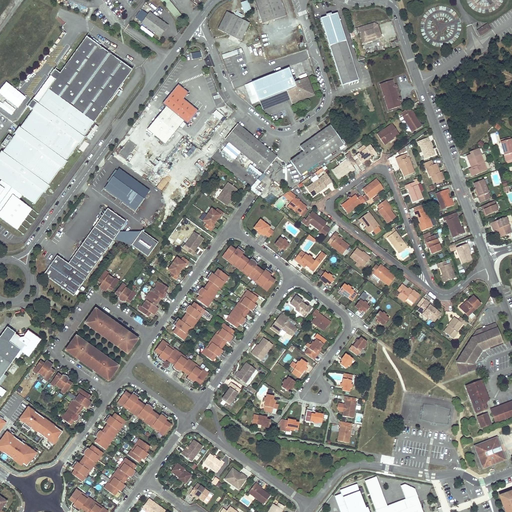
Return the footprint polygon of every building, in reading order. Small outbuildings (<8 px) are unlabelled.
[(247,0),(269,61),(307,49),(291,0),(247,0)] [(170,1),(164,7),(176,21),(183,16),(170,1)] [(247,2),(240,5),(244,15),(251,13),(247,2)] [(249,26),(227,13),(217,30),(239,42),(249,26)] [(167,30),(149,16),(141,27),(159,41),(167,30)] [(337,16),(319,21),(341,88),(358,83),(337,16)] [(374,24),(358,30),(363,46),(368,45),(367,41),(375,39),(376,43),(381,41),(377,27),(374,24)] [(487,24),(476,31),(480,37),(491,30),(487,24)] [(85,136),(94,124),(134,69),(90,37),(63,74),(57,70),(53,76),(58,80),(50,91),(40,104),(35,100),(30,106),(36,110),(22,128),(20,127),(16,133),(17,135),(5,153),(2,151),(0,153),(0,178),(3,181),(0,184),(0,210),(1,211),(0,212),(0,218),(15,230),(31,209),(18,200),(22,194),(35,204),(44,192),(45,193),(50,186),(48,185),(61,167),(63,169),(68,162),(66,160),(80,142),(81,144),(86,137),(85,136)] [(289,68),(252,82),(259,102),(287,92),(291,104),(298,102),(298,101),(314,95),(307,77),(294,81),(289,68)] [(393,81),(379,86),(387,111),(401,107),(400,104),(403,103),(401,100),(399,101),(395,88),(398,88),(397,85),(395,86),(393,81)] [(252,82),(244,85),(252,105),(259,102),(252,82)] [(187,94),(178,86),(163,104),(167,107),(147,129),(165,144),(184,121),(187,124),(197,111),(183,99),(187,94)] [(0,107),(11,116),(14,112),(0,101),(0,107)] [(420,125),(410,108),(404,112),(406,116),(409,121),(407,122),(411,130),(420,125)] [(220,120),(223,115),(216,110),(213,114),(220,120)] [(277,156),(238,124),(225,139),(265,171),(277,156)] [(321,131),(310,138),(300,146),(304,152),(290,161),(291,162),(300,176),(324,159),(340,148),(337,144),(341,141),(330,125),(321,131)] [(392,125),(378,135),(385,145),(389,141),(388,140),(398,134),(392,125)] [(209,139),(218,128),(215,126),(206,138),(209,139)] [(2,145),(5,147),(12,139),(8,137),(2,145)] [(420,145),(425,159),(434,155),(428,138),(421,141),(422,144),(420,145)] [(511,142),(511,140),(501,142),(502,145),(504,153),(506,161),(511,159),(511,142)] [(189,157),(196,148),(193,146),(186,155),(189,157)] [(359,154),(355,156),(357,160),(361,165),(364,163),(363,161),(370,156),(374,153),(370,146),(365,150),(363,147),(356,151),(359,154)] [(469,169),(472,177),(487,171),(478,148),(472,151),(473,152),(469,154),(474,167),(471,169),(469,169)] [(348,160),(333,170),(339,179),(350,172),(351,173),(354,170),(351,166),(355,163),(354,162),(348,152),(344,155),(348,160)] [(474,167),(469,154),(466,155),(471,169),(474,167)] [(405,159),(404,155),(395,157),(397,162),(399,161),(404,176),(415,172),(410,157),(405,159)] [(432,165),(430,161),(422,164),(423,168),(425,168),(428,167),(429,172),(427,172),(428,178),(431,177),(433,184),(444,180),(441,173),(438,174),(435,164),(432,165)] [(195,166),(189,180),(194,182),(200,168),(195,166)] [(141,204),(149,192),(119,170),(104,190),(123,203),(127,206),(135,212),(139,206),(141,204)] [(332,182),(327,174),(307,187),(313,197),(327,188),(326,186),(332,182)] [(264,177),(262,175),(250,189),(258,195),(259,196),(261,193),(255,188),(264,177)] [(366,187),(363,188),(371,198),(385,188),(377,178),(371,183),(372,185),(367,188),(366,187)] [(491,199),(484,180),(475,184),(479,196),(477,197),(480,203),(491,199)] [(237,188),(228,181),(223,188),(224,189),(217,198),(227,205),(231,198),(230,198),(237,188)] [(409,189),(414,201),(424,198),(419,184),(417,185),(416,182),(406,185),(408,189),(409,189)] [(287,192),(283,195),(292,201),(288,206),(299,215),(306,206),(295,198),(297,195),(290,190),(287,192)] [(448,190),(436,194),(442,210),(451,207),(448,199),(447,194),(449,193),(448,190)] [(272,193),(265,199),(269,204),(276,198),(272,193)] [(355,195),(341,205),(348,214),(362,204),(363,205),(366,202),(365,201),(362,197),(361,196),(358,198),(355,195)] [(378,211),(387,224),(396,218),(389,210),(386,205),(388,203),(386,200),(377,206),(379,210),(378,211)] [(499,212),(495,201),(483,206),(485,212),(483,212),(485,216),(499,212)] [(214,210),(210,207),(201,220),(205,223),(203,226),(209,231),(214,225),(212,223),(217,217),(218,218),(223,212),(216,207),(214,210)] [(125,221),(107,208),(81,245),(68,264),(57,256),(44,275),(73,296),(86,277),(99,258),(125,221)] [(424,208),(414,212),(415,216),(418,214),(421,222),(424,230),(433,226),(427,211),(425,212),(424,208)] [(327,223),(312,212),(308,218),(306,220),(305,219),(302,222),(308,227),(311,224),(320,231),(325,226),(327,223)] [(446,221),(452,237),(462,234),(460,229),(456,218),(458,217),(456,212),(448,215),(450,220),(446,221)] [(379,226),(368,213),(359,219),(362,224),(364,222),(368,226),(372,232),(379,226)] [(266,233),(269,236),(273,231),(270,228),(270,227),(255,215),(249,224),(261,233),(264,235),(266,233)] [(511,234),(511,233),(506,218),(490,224),(493,231),(495,230),(498,229),(501,239),(511,234)] [(22,225),(18,229),(22,234),(27,230),(22,225)] [(324,237),(330,229),(325,226),(320,231),(319,233),(324,237)] [(405,244),(393,228),(388,232),(387,233),(386,234),(382,237),(385,240),(387,239),(395,250),(405,244)] [(338,234),(334,231),(327,241),(341,253),(348,245),(336,236),(338,234)] [(141,232),(131,246),(148,257),(158,243),(141,232)] [(203,239),(194,232),(185,245),(189,248),(186,251),(193,256),(195,252),(194,251),(203,239)] [(428,242),(432,253),(443,249),(439,238),(436,239),(435,235),(425,239),(426,243),(428,242)] [(282,241),(279,238),(274,245),(277,247),(281,250),(281,249),(284,251),(289,246),(285,243),(286,242),(283,240),(282,241)] [(468,247),(466,243),(456,247),(455,245),(450,246),(452,251),(456,250),(461,264),(471,260),(468,253),(466,248),(468,247)] [(405,244),(395,250),(398,254),(407,247),(405,244)] [(229,258),(232,261),(241,249),(238,247),(235,250),(231,246),(222,257),(227,261),(229,258)] [(366,255),(357,248),(350,256),(363,267),(371,257),(367,254),(366,255)] [(241,254),(244,252),(241,249),(232,261),(235,263),(233,266),(237,269),(246,258),(241,254)] [(309,256),(305,253),(301,251),(295,260),(301,264),(301,263),(305,266),(314,273),(327,255),(322,252),(315,261),(312,258),(312,257),(310,255),(309,256)] [(172,264),(168,269),(172,272),(169,275),(176,279),(180,274),(179,273),(183,267),(185,268),(189,262),(182,257),(180,260),(176,258),(172,264)] [(249,260),(246,258),(237,269),(241,272),(243,269),(246,271),(255,260),(251,257),(249,260)] [(249,274),(247,276),(252,280),(260,269),(256,266),(258,262),(255,260),(246,271),(249,274)] [(446,282),(456,278),(450,263),(446,265),(445,262),(437,265),(439,268),(441,267),(444,275),(446,282)] [(378,268),(375,265),(370,272),(368,275),(371,277),(373,274),(387,285),(395,276),(390,272),(388,274),(383,269),(384,268),(380,265),(378,268)] [(217,269),(213,275),(210,273),(208,276),(220,284),(223,281),(226,283),(230,278),(217,269)] [(255,283),(257,280),(260,282),(269,271),(266,269),(264,272),(260,269),(252,280),(255,283)] [(270,276),(272,273),(269,271),(260,282),(264,285),(262,288),(267,291),(275,280),(270,276)] [(324,272),(318,279),(322,282),(325,285),(327,283),(329,284),(333,279),(331,278),(332,277),(328,274),(327,275),(324,272)] [(101,285),(99,287),(105,292),(107,289),(111,292),(117,283),(113,280),(110,278),(108,276),(103,273),(97,282),(101,285)] [(206,279),(209,281),(206,285),(218,294),(221,290),(218,287),(220,284),(208,276),(206,279)] [(153,315),(157,308),(155,307),(160,299),(163,301),(167,294),(165,292),(168,289),(158,282),(155,286),(151,292),(148,296),(146,300),(145,300),(141,306),(138,310),(148,317),(150,313),(153,315)] [(346,286),(344,284),(340,289),(342,291),(341,293),(352,302),(353,300),(357,296),(357,294),(350,288),(350,287),(347,284),(346,286)] [(118,297),(117,300),(123,304),(125,302),(129,305),(135,295),(131,292),(128,290),(125,288),(121,285),(114,295),(118,297)] [(203,289),(200,287),(198,290),(210,298),(212,295),(216,298),(218,294),(206,285),(203,289)] [(408,290),(402,285),(397,290),(400,293),(397,297),(404,303),(407,298),(413,303),(419,296),(414,291),(412,293),(408,290)] [(199,296),(196,299),(208,308),(211,304),(208,302),(210,298),(198,290),(196,293),(199,296)] [(243,296),(246,298),(243,300),(255,309),(258,306),(255,304),(258,298),(247,291),(243,296)] [(361,299),(364,301),(365,300),(369,296),(364,292),(359,298),(361,299)] [(301,300),(295,296),(290,303),(296,308),(294,310),(304,317),(311,308),(308,306),(306,307),(302,304),(300,302),(301,300)] [(468,317),(482,304),(475,296),(468,303),(469,304),(462,310),(468,317)] [(364,301),(361,299),(355,306),(359,309),(362,311),(364,309),(367,312),(371,307),(368,304),(368,303),(365,300),(364,301)] [(241,304),(238,302),(235,306),(247,314),(250,310),(253,312),(255,309),(243,300),(241,304)] [(429,302),(426,300),(421,306),(424,308),(421,312),(429,318),(434,322),(441,315),(433,309),(428,304),(429,302)] [(467,302),(460,308),(462,310),(469,304),(468,303),(467,302)] [(191,306),(188,304),(186,308),(198,316),(200,313),(203,315),(206,311),(194,303),(191,306)] [(233,310),(235,312),(233,314),(245,323),(247,320),(244,318),(247,314),(235,306),(233,310)] [(183,311),(186,313),(184,317),(196,325),(198,321),(195,320),(198,316),(186,308),(183,311)] [(91,320),(89,318),(85,324),(98,333),(101,329),(105,332),(103,334),(112,340),(113,337),(118,341),(114,345),(127,354),(130,349),(127,347),(131,341),(134,343),(138,338),(126,330),(124,328),(122,330),(108,320),(110,319),(109,318),(96,309),(92,314),(94,316),(91,320)] [(319,311),(315,309),(311,315),(314,317),(311,321),(324,331),(331,322),(318,312),(319,311)] [(381,313),(379,311),(375,317),(378,318),(376,321),(380,323),(383,326),(388,318),(385,316),(386,314),(382,312),(381,313)] [(429,318),(421,312),(419,314),(428,320),(429,318)] [(288,318),(281,313),(279,316),(286,321),(288,318)] [(242,327),(245,323),(233,314),(230,318),(228,317),(225,320),(237,329),(239,325),(242,327)] [(279,316),(270,328),(278,334),(281,330),(289,335),(294,327),(286,321),(279,316)] [(181,321),(178,319),(175,322),(188,331),(190,327),(193,329),(196,325),(184,317),(181,321)] [(464,326),(467,323),(460,317),(457,321),(454,317),(448,325),(450,327),(445,333),(453,339),(459,332),(457,331),(462,325),(464,326)] [(124,328),(110,319),(108,320),(122,330),(124,328)] [(176,327),(172,333),(184,341),(188,336),(185,334),(188,331),(175,322),(173,325),(176,327)] [(498,329),(496,323),(476,330),(455,363),(460,376),(475,370),(473,365),(482,350),(487,348),(503,342),(498,329)] [(220,327),(223,329),(220,332),(232,341),(235,337),(232,335),(234,332),(223,324),(220,327)] [(0,345),(0,384),(6,377),(2,374),(15,356),(18,358),(22,352),(29,357),(41,339),(28,330),(24,335),(19,336),(12,331),(8,328),(0,338),(0,345)] [(101,329),(98,333),(114,345),(118,341),(113,337),(112,340),(103,334),(105,332),(101,329)] [(218,335),(216,333),(213,337),(224,346),(227,342),(230,344),(232,341),(220,332),(218,335)] [(72,347),(70,345),(66,350),(78,359),(79,360),(81,358),(95,369),(94,371),(95,372),(107,380),(111,375),(108,374),(112,369),(114,371),(118,365),(105,356),(102,360),(99,357),(100,355),(92,349),(90,351),(87,349),(89,345),(76,336),(73,341),(75,342),(72,347)] [(210,341),(212,343),(210,347),(222,355),(225,352),(221,350),(224,346),(213,337),(210,341)] [(256,344),(250,353),(260,360),(272,344),(263,338),(258,345),(256,344)] [(357,339),(352,346),(359,351),(361,348),(363,349),(366,345),(364,344),(366,342),(360,338),(358,340),(357,339)] [(163,340),(154,351),(160,355),(158,358),(161,361),(170,349),(167,346),(168,344),(163,340)] [(307,349),(304,353),(312,359),(319,349),(323,345),(316,340),(313,343),(312,342),(309,346),(311,347),(309,349),(307,349)] [(127,347),(130,349),(131,350),(135,344),(134,343),(131,341),(127,347)] [(105,356),(89,345),(87,349),(90,351),(92,349),(100,355),(99,357),(102,360),(105,356)] [(205,348),(201,353),(213,362),(217,356),(220,359),(222,355),(210,347),(208,350),(205,348)] [(173,351),(170,349),(161,361),(164,363),(166,360),(171,363),(179,352),(175,349),(173,351)] [(321,350),(319,349),(312,359),(313,360),(319,352),(321,350)] [(181,357),(182,354),(179,352),(171,363),(174,365),(172,368),(175,371),(184,359),(181,357)] [(352,359),(345,354),(340,361),(341,362),(340,363),(346,368),(347,366),(348,366),(351,363),(350,362),(352,359)] [(81,358),(79,360),(94,371),(95,369),(81,358)] [(189,359),(187,361),(184,359),(175,371),(178,373),(181,370),(185,373),(192,362),(189,359)] [(297,367),(292,374),(299,378),(305,370),(304,370),(305,368),(305,367),(308,364),(302,360),(300,363),(298,361),(295,365),(297,367)] [(34,370),(38,374),(41,375),(49,364),(46,362),(44,364),(41,361),(34,370)] [(195,367),(196,365),(192,362),(185,373),(189,376),(187,379),(190,381),(198,370),(195,367)] [(53,366),(49,364),(41,375),(44,378),(48,381),(55,371),(51,369),(53,366)] [(238,374),(236,377),(246,385),(256,371),(247,365),(240,375),(238,374)] [(203,370),(201,372),(198,370),(190,381),(193,384),(195,381),(200,384),(207,373),(203,370)] [(51,383),(56,386),(58,388),(67,376),(64,374),(62,376),(58,374),(51,383)] [(342,387),(342,388),(343,388),(343,391),(349,392),(350,389),(352,389),(353,385),(350,384),(352,375),(345,374),(343,382),(342,387)] [(32,375),(28,384),(33,386),(37,378),(32,375)] [(70,379),(67,376),(58,388),(61,390),(66,393),(72,384),(68,381),(70,379)] [(284,386),(282,388),(288,392),(290,389),(291,390),(293,387),(296,383),(290,379),(287,381),(286,380),(283,384),(284,386)] [(483,383),(482,380),(480,381),(483,390),(486,397),(487,400),(488,402),(490,401),(489,400),(483,383)] [(480,381),(465,387),(476,414),(481,412),(488,410),(487,407),(486,405),(488,402),(487,400),(486,397),(483,390),(480,381)] [(229,389),(221,400),(229,405),(240,390),(231,384),(227,388),(229,389)] [(247,389),(254,394),(256,391),(250,386),(247,389)] [(65,415),(62,419),(72,426),(74,422),(77,423),(81,417),(79,415),(84,407),(87,409),(91,403),(89,401),(92,397),(82,390),(79,395),(77,397),(75,400),(72,405),(69,409),(67,412),(65,415)] [(125,392),(117,403),(122,407),(124,404),(128,406),(136,394),(133,392),(130,395),(125,392)] [(137,400),(139,397),(136,394),(128,406),(131,409),(129,412),(133,415),(141,403),(137,400)] [(273,395),(266,394),(266,397),(264,397),(263,402),(265,403),(263,411),(271,413),(272,408),(276,409),(277,403),(273,403),(274,399),(273,399),(273,395)] [(351,398),(344,396),(344,400),(345,400),(344,404),(338,403),(337,408),(338,410),(343,411),(342,415),(353,418),(356,402),(351,401),(351,398)] [(498,406),(490,409),(491,412),(496,410),(502,407),(511,403),(511,400),(509,402),(498,406)] [(147,403),(145,406),(141,403),(133,415),(136,417),(138,414),(142,417),(151,405),(147,403)] [(496,410),(491,412),(495,423),(500,422),(507,419),(511,417),(511,403),(502,407),(496,410)] [(151,410),(154,407),(151,405),(142,417),(145,419),(143,422),(148,425),(156,414),(155,413),(151,410)] [(61,432),(37,414),(32,422),(29,420),(30,418),(33,415),(32,414),(34,412),(27,407),(18,420),(23,423),(21,427),(28,431),(30,428),(42,436),(45,431),(46,432),(49,435),(46,439),(53,444),(61,432)] [(161,412),(159,416),(156,414),(148,425),(151,427),(153,425),(156,427),(165,415),(161,412)] [(111,417),(109,415),(106,418),(118,427),(120,423),(123,425),(126,421),(114,413),(111,417)] [(321,423),(323,415),(311,413),(310,417),(305,416),(304,421),(309,422),(309,421),(313,421),(313,423),(317,424),(317,422),(321,423)] [(487,413),(476,417),(481,429),(492,425),(487,413)] [(166,421),(168,417),(165,415),(156,427),(160,429),(158,432),(164,436),(172,425),(166,421)] [(254,415),(253,420),(259,421),(258,425),(262,425),(262,427),(269,428),(271,420),(267,419),(267,418),(254,415)] [(104,422),(107,424),(104,427),(116,436),(118,432),(116,430),(118,427),(106,418),(104,422)] [(297,430),(299,423),(295,422),(295,421),(288,419),(287,420),(281,419),(278,424),(281,425),(280,430),(285,431),(286,427),(289,428),(289,430),(293,431),(294,429),(297,430)] [(346,427),(346,423),(339,422),(339,425),(340,426),(337,441),(348,443),(351,427),(346,427)] [(101,431),(99,429),(96,432),(108,441),(110,437),(113,439),(116,436),(104,427),(101,431)] [(27,466),(36,453),(17,439),(16,439),(10,447),(7,445),(13,437),(6,432),(0,440),(0,450),(1,451),(22,465),(23,463),(27,466)] [(106,444),(108,441),(96,432),(94,435),(97,438),(94,442),(105,450),(108,446),(106,444)] [(474,445),(482,467),(502,460),(501,459),(502,459),(502,458),(503,458),(502,457),(503,457),(501,451),(500,450),(499,448),(498,446),(499,446),(499,445),(496,439),(496,440),(495,439),(494,439),(493,439),(493,438),(488,440),(474,445)] [(135,444),(138,446),(135,449),(147,458),(150,455),(146,452),(150,447),(139,439),(135,444)] [(190,461),(201,447),(192,440),(187,447),(186,446),(180,454),(190,461)] [(89,450),(86,448),(84,451),(96,459),(98,456),(100,457),(103,454),(92,446),(89,450)] [(145,461),(147,458),(135,449),(133,453),(130,451),(127,455),(139,463),(142,459),(145,461)] [(81,454),(84,456),(81,460),(93,468),(95,464),(93,462),(96,459),(84,451),(81,454)] [(218,462),(209,455),(203,463),(216,473),(223,463),(219,460),(218,462)] [(122,461),(125,463),(122,467),(135,475),(137,472),(133,469),(136,466),(125,458),(122,461)] [(78,464),(75,462),(73,465),(85,473),(87,470),(90,471),(93,468),(81,460),(78,464)] [(177,463),(172,471),(180,477),(179,478),(178,479),(185,484),(191,475),(184,470),(185,469),(177,463)] [(71,474),(83,482),(86,478),(83,476),(85,473),(73,465),(71,468),(74,470),(71,474)] [(120,470),(118,468),(115,472),(126,480),(129,476),(133,479),(135,475),(122,467),(120,470)] [(239,475),(232,470),(224,480),(237,490),(246,478),(240,473),(239,475)] [(114,478),(112,481),(124,490),(127,487),(123,484),(126,480),(115,472),(112,476),(114,478)] [(376,477),(364,481),(372,503),(373,504),(375,511),(368,511),(368,510),(367,507),(365,508),(364,506),(364,504),(360,495),(360,493),(359,491),(357,486),(356,484),(340,490),(341,494),(334,496),(337,505),(344,502),(352,499),(356,511),(422,511),(421,508),(421,506),(420,504),(419,502),(417,497),(409,500),(408,498),(405,499),(387,506),(376,477)] [(122,493),(124,490),(112,481),(110,484),(107,482),(103,488),(115,496),(119,490),(122,493)] [(209,492),(196,483),(187,495),(190,497),(191,496),(192,494),(197,497),(202,501),(209,492)] [(404,484),(400,486),(405,499),(408,498),(409,500),(417,497),(414,489),(404,484)] [(82,492),(76,488),(68,500),(73,504),(71,507),(74,510),(83,497),(80,495),(82,492)] [(439,502),(434,488),(431,489),(438,507),(440,506),(439,502)] [(255,490),(250,497),(262,506),(268,498),(260,492),(259,493),(255,490)] [(511,511),(511,490),(498,496),(503,511),(511,511)] [(89,497),(87,499),(83,497),(74,510),(78,511),(80,508),(84,511),(92,499),(89,497)] [(94,511),(98,507),(94,505),(96,502),(92,499),(84,511),(85,511),(94,511)] [(148,499),(140,509),(143,511),(163,511),(164,510),(148,499)] [(356,511),(352,499),(344,502),(337,505),(340,511),(356,511)] [(275,505),(271,503),(265,511),(279,511),(283,506),(276,502),(275,505)]
